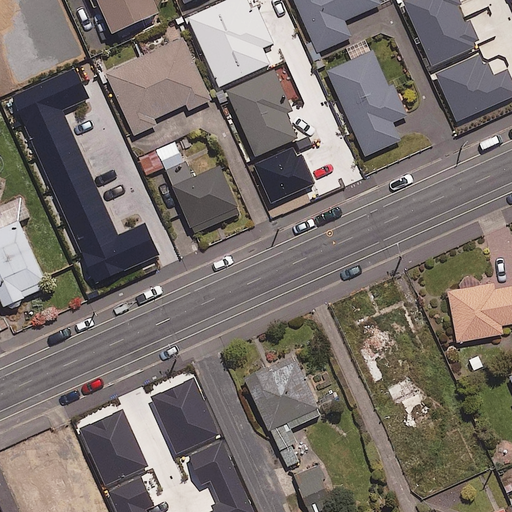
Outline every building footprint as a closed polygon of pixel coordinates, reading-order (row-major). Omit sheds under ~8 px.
[(157,9),(152,0),(97,0),(111,29),(157,9)] [(290,15),(283,0),(255,0),(267,26),(290,15)] [(385,0),(293,0),(317,51),(351,35),(344,19),(385,0)] [(476,31),(462,0),(453,0),(442,5),(458,40),(439,48),(463,101),(505,81),(481,29),(476,31)] [(242,63),(223,19),(194,32),(213,75),(242,63)] [(511,25),(494,33),(511,72),(511,25)] [(210,98),(183,36),(105,71),(133,133),(156,123),(153,117),(185,102),(188,108),(210,98)] [(388,85),(373,49),(327,69),(365,154),(401,139),(392,120),(407,114),(394,83),(388,85)] [(298,137),(273,70),(228,87),(253,154),(298,137)] [(56,86),(72,125),(88,118),(85,111),(104,103),(90,71),(56,86)] [(190,177),(174,141),(158,149),(194,231),(239,212),(218,164),(190,177)] [(106,206),(88,163),(63,173),(100,263),(148,243),(129,197),(106,206)] [(0,226),(18,219),(30,214),(22,196),(0,205),(0,226)] [(18,219),(0,226),(0,298),(2,304),(46,285),(18,219)] [(511,285),(493,288),(493,283),(448,291),(456,341),(503,333),(501,324),(511,321),(511,285)] [(409,426),(441,414),(437,406),(425,410),(404,356),(421,350),(413,329),(428,323),(418,298),(357,321),(365,342),(357,345),(371,383),(382,379),(389,400),(398,396),(409,426)] [(285,469),(301,462),(293,445),(300,442),(293,426),(321,413),(295,354),(245,376),(285,469)] [(170,469),(176,467),(173,460),(177,458),(159,414),(114,432),(144,506),(179,492),(170,469)] [(29,511),(74,511),(70,500),(76,498),(55,450),(11,469),(29,511)] [(317,511),(332,507),(320,466),(297,473),(308,511),(317,511)]
